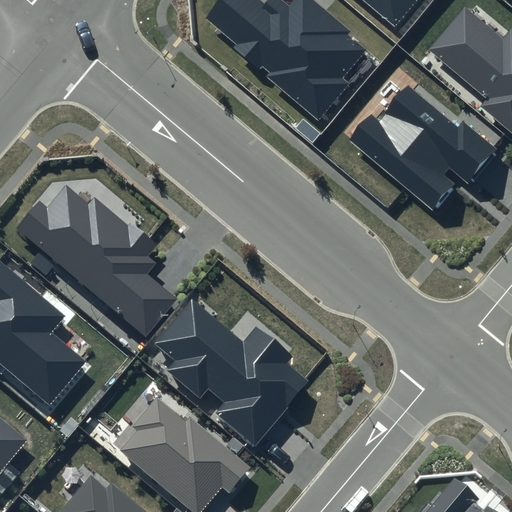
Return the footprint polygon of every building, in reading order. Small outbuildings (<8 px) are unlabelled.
[(371,50),(312,0),(293,0),(288,6),(280,0),(272,0),(265,9),(254,0),(224,0),(208,19),(237,44),(233,48),(320,122),(354,83),(347,77),(371,50)] [(363,0),(396,27),(417,0),(363,0)] [(502,38),(464,7),(429,49),(487,98),(480,106),(511,133),(511,29),(511,28),(502,38)] [(458,128),(408,86),(379,120),(372,114),(349,142),(433,212),(455,186),(441,175),(450,165),(471,182),(498,149),(464,121),(458,128)] [(127,225),(94,197),(89,204),(66,185),(47,208),(40,203),(18,229),(145,335),(176,298),(147,273),(157,262),(148,255),(157,244),(130,222),(127,225)] [(66,316),(0,260),(0,362),(50,404),(86,360),(52,332),(66,316)] [(243,340),(192,297),(154,343),(175,360),(168,369),(200,396),(207,387),(225,401),(216,413),(255,445),(308,381),(287,364),(294,356),(256,325),(243,340)] [(185,422),(156,398),(131,427),(136,431),(120,450),(193,511),(199,511),(221,487),(227,493),(249,468),(189,417),(185,422)] [(0,472),(28,439),(0,415),(0,472)] [(106,488),(90,475),(59,511),(145,511),(110,483),(106,488)] [(486,511),(484,510),(482,511),(481,511),(474,505),(476,502),(455,484),(431,511),(486,511)]
